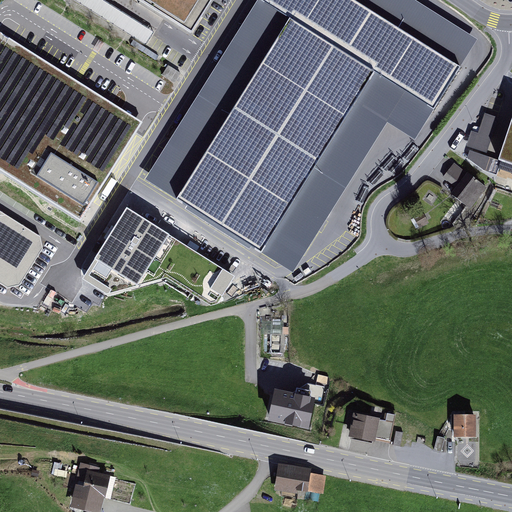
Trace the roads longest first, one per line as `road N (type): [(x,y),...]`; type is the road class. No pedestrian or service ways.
road 1 (residential): [(241,0),(72,266)]
road 2 (primary): [(272,447),(0,391)]
road 3 (residential): [(382,245),(382,205),(416,180),(503,68),(509,23)]
road 4 (primary): [(511,496),(272,447)]
road 5 (residential): [(248,307),(325,283),(382,245)]
road 6 (residential): [(382,245),(398,250),(511,229)]
